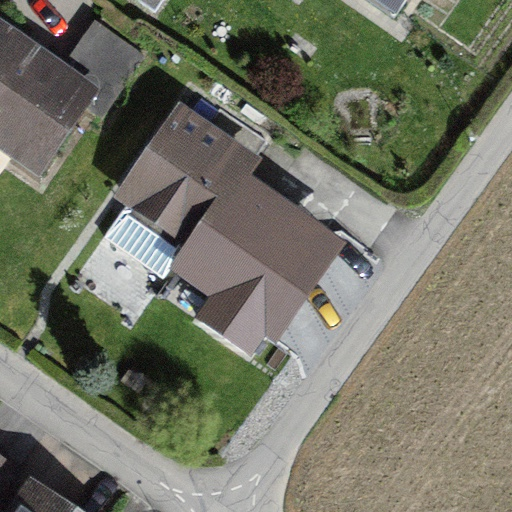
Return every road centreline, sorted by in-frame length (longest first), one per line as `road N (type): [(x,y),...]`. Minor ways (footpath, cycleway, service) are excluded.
road 1 (residential): [(231,511),(511,124)]
road 2 (residential): [(0,368),(203,511)]
